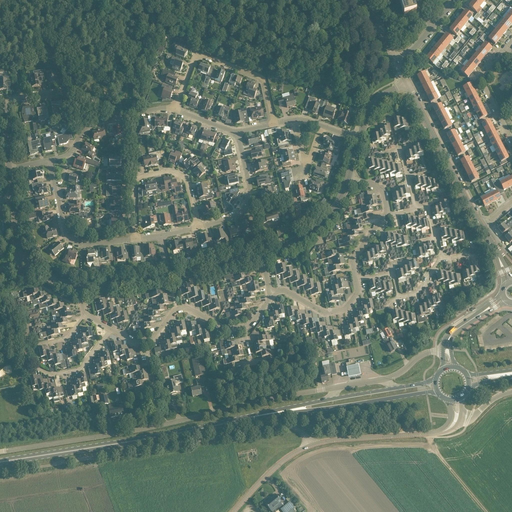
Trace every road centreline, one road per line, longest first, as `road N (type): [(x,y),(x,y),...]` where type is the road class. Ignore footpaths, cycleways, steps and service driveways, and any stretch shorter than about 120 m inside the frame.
road 1 (unclassified): [(0,452),(340,387)]
road 2 (primary): [(0,463),(289,410)]
road 3 (unclassified): [(61,463),(291,426),(309,445)]
road 4 (residential): [(273,124),(263,78),(196,54),(174,109)]
road 5 (residential): [(135,239),(135,183),(168,171),(186,181),(197,228)]
road 6 (residential): [(135,239),(68,239),(49,160)]
road 7 (primary): [(289,410),(436,392)]
road 8 (residential): [(174,109),(92,123),(65,156),(49,160)]
road 9 (tertiary): [(309,445),(449,427)]
road 10 (residential): [(236,132),(249,184),(245,208),(197,228)]
road 11 (unclassified): [(262,255),(301,240),(326,217),(348,177)]
